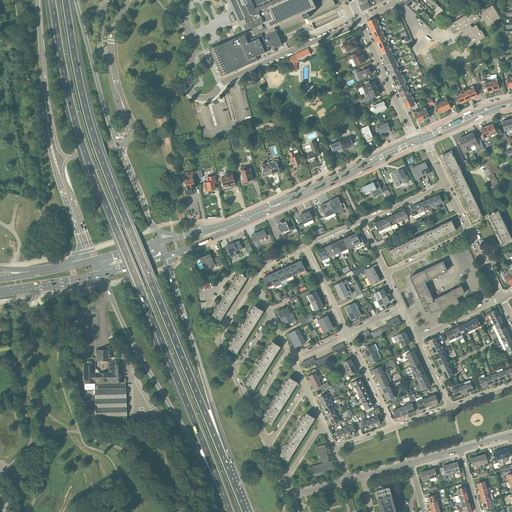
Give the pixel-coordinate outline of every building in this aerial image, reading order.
[(282,45),(282,44),(281,41),(279,37),(273,25),(278,23),(281,30),(304,19),(301,13),(308,10),(311,16),(336,5),(333,0),(200,0),(201,1),(202,0),(228,0),(235,15),(240,26),(246,24),(249,30),(250,29),(251,31),(246,34),(244,34),(241,36),(211,49),(211,50),(222,74),(228,71),(242,65),(242,66),(270,54),(269,51),(282,45)] [(419,8),(411,0),(405,0),(403,2),(409,8),(412,5),(417,10),(418,10),(419,8)] [(426,0),(436,8),(433,12),(439,18),(441,20),(447,14),(431,0),(426,0)] [(367,1),(359,4),(362,10),(372,6),(370,3),(368,4),(367,1)] [(500,18),(493,5),(485,9),(485,10),(480,13),(478,8),(476,9),(475,9),(448,25),(454,34),(461,30),(463,32),(460,34),(463,38),(465,38),(466,39),(463,40),(468,48),(473,44),(473,43),(479,40),(480,40),(485,37),(481,30),(478,31),(477,30),(479,29),(476,24),(472,27),(470,24),(480,19),(480,18),(482,17),(489,29),(497,24),(495,21),(500,18)] [(370,27),(378,23),(379,23),(378,20),(377,20),(375,18),(367,21),(370,27)] [(378,23),(370,27),(372,32),(380,29),(382,28),(380,25),(379,26),(378,23)] [(380,29),(372,32),(375,38),(383,34),(389,31),(388,28),(381,31),(380,29)] [(383,34),(375,38),(377,43),(389,38),(392,37),(391,34),(384,37),(383,34)] [(355,37),(343,43),(345,48),(346,48),(348,52),(357,47),(355,43),(357,43),(355,37)] [(389,38),(377,43),(379,49),(389,44),(391,43),(389,38)] [(389,44),(379,49),(382,54),(390,50),(397,47),(395,45),(390,47),(389,44)] [(289,59),(289,71),(297,71),(297,63),(299,62),(298,60),(310,54),(309,50),(308,49),(289,58),(289,59)] [(390,50),(382,54),(384,60),(394,55),(393,53),(391,53),(390,50)] [(356,53),(349,56),(351,59),(352,59),(353,58),(356,65),(365,61),(362,54),(359,55),(358,56),(356,53)] [(394,55),(384,60),(387,65),(396,61),(396,59),(395,58),(394,55)] [(396,61),(387,65),(389,71),(398,67),(399,66),(401,65),(399,60),(396,61)] [(371,74),(368,67),(360,71),(359,68),(355,69),(351,71),(353,74),(357,72),(360,79),(371,74)] [(398,67),(389,71),(392,76),(400,72),(401,72),(400,69),(399,70),(398,67)] [(400,72),(392,76),(394,82),(403,78),(404,77),(403,76),(403,74),(402,75),(401,75),(400,72)] [(403,78),(394,82),(397,87),(405,83),(406,83),(405,80),(404,80),(403,78)] [(487,92),(493,91),(491,81),(488,81),(487,78),(482,79),(482,82),(484,81),(487,92)] [(491,81),(493,91),(499,90),(497,78),(494,79),(494,80),(491,81)] [(365,93),(368,92),(378,88),(377,87),(378,86),(377,85),(376,85),(375,81),(362,87),(361,83),(355,86),(357,90),(362,87),(365,93)] [(405,83),(397,87),(399,92),(409,88),(408,85),(407,85),(406,86),(405,83)] [(467,89),(472,99),(478,96),(473,85),(470,87),(471,88),(467,89)] [(409,88),(399,92),(402,98),(410,94),(414,92),(412,87),(409,88)] [(367,98),(364,99),(366,104),(373,100),(372,98),(380,94),(378,88),(365,93),(367,98)] [(464,89),(461,91),(462,93),(466,101),(472,99),(467,89),(464,90),(464,89)] [(458,92),(455,93),(460,104),(466,101),(462,93),(461,91),(458,92)] [(410,94),(402,98),(404,103),(412,100),(419,97),(418,95),(415,96),(415,95),(411,97),(410,94)] [(441,102),(445,111),(451,108),(446,98),(443,99),(444,100),(441,102)] [(411,107),(416,104),(415,102),(414,102),(412,100),(404,103),(407,109),(411,107)] [(376,113),(387,109),(383,101),(373,106),(376,113)] [(445,111),(441,102),(438,103),(437,102),(434,103),(439,113),(445,111)] [(420,111),(424,120),(430,117),(428,114),(432,112),(431,109),(429,110),(428,106),(425,107),(423,108),(423,110),(420,111)] [(424,120),(420,111),(417,112),(417,111),(414,113),(418,123),(424,120)] [(511,119),(502,122),(504,131),(511,128),(511,119)] [(379,126),(373,128),(377,139),(383,137),(381,133),(390,130),(387,123),(384,124),(383,124),(382,122),(378,124),(379,126)] [(487,127),(491,137),(497,135),(493,124),(487,127)] [(364,140),(373,137),(368,126),(362,128),(364,134),(362,135),(364,140)] [(483,135),(479,136),(481,142),(484,141),(483,138),(484,138),(488,137),(488,138),(491,137),(487,127),(480,130),(483,135)] [(484,149),(481,142),(479,136),(475,138),(473,133),(466,136),(472,150),(473,153),(484,149)] [(466,136),(458,140),(464,152),(465,153),(472,150),(466,136)] [(352,137),(340,141),(344,151),(352,148),(351,145),(354,144),(352,137)] [(344,151),(340,141),(329,146),(332,153),(335,151),(336,154),(344,151)] [(311,147),(306,149),(309,159),(320,155),(315,142),(312,142),(311,142),(311,143),(310,143),(311,147)] [(294,154),(293,152),(290,153),(291,158),(290,158),(293,165),(293,164),(294,167),(297,166),(297,167),(298,167),(299,168),(301,167),(301,166),(302,165),(301,164),(298,156),(299,155),(298,152),(294,154)] [(452,154),(443,158),(450,173),(460,168),(454,156),(453,157),(452,154)] [(273,161),(269,163),(271,168),(273,176),(277,175),(277,172),(280,171),(277,164),(279,163),(278,158),(276,159),(273,160),(273,161)] [(484,164),(487,167),(493,163),(491,159),(484,164)] [(271,168),(269,163),(265,164),(265,163),(261,164),(265,176),(268,175),(269,177),(273,176),(271,168)] [(425,163),(418,166),(422,174),(425,173),(426,174),(429,173),(425,163)] [(493,163),(487,167),(489,171),(496,166),(493,163)] [(243,185),(249,183),(248,182),(253,181),(249,166),(241,168),(244,180),(242,181),(243,185)] [(422,174),(418,166),(411,169),(416,179),(419,177),(418,176),(422,174)] [(496,166),(489,171),(492,174),(498,169),(496,166)] [(467,184),(460,168),(450,173),(458,188),(467,184)] [(223,190),(235,187),(236,186),(232,169),(227,170),(228,172),(225,173),(226,176),(222,177),(224,186),(222,187),(223,190)] [(405,176),(402,170),(391,175),(394,182),(396,187),(401,185),(399,180),(402,179),(404,184),(410,181),(407,175),(405,176)] [(184,181),(183,182),(184,183),(184,184),(186,184),(187,189),(185,190),(186,196),(192,195),(191,188),(195,188),(193,174),(189,175),(189,172),(184,173),(184,176),(185,180),(184,181)] [(204,195),(209,194),(209,191),(215,190),(214,185),(215,185),(215,183),(217,183),(215,176),(207,177),(208,182),(204,183),(205,187),(202,188),(204,195)] [(383,193),(378,182),(374,184),(374,183),(373,183),(371,182),(369,185),(362,188),(364,192),(364,193),(370,191),(373,197),(383,193)] [(467,184),(458,188),(465,203),(474,199),(467,184)] [(439,195),(433,197),(436,205),(442,202),(439,195)] [(329,201),(329,202),(334,212),(342,208),(343,210),(346,208),(344,203),(342,203),(341,203),(338,198),(338,197),(329,201)] [(436,205),(433,197),(427,200),(431,207),(433,206),(434,208),(437,207),(436,205)] [(474,199),(465,203),(472,219),(481,214),(480,212),(480,211),(474,199)] [(431,207),(427,200),(421,203),(424,210),(431,207)] [(329,202),(320,206),(321,207),(323,212),(323,213),(324,212),(326,215),(334,212),(329,202)] [(424,210),(421,203),(415,205),(418,213),(424,210)] [(418,213),(415,205),(409,208),(413,216),(418,213)] [(405,210),(398,213),(402,221),(408,218),(405,210)] [(303,223),(312,219),(309,211),(299,215),(303,223)] [(496,231),(506,226),(498,211),(494,213),(494,212),(492,213),(492,214),(489,215),(496,231)] [(402,221),(398,213),(393,216),(396,224),(402,221)] [(396,224),(393,216),(387,218),(391,226),(396,224)] [(391,226),(387,218),(381,221),(385,229),(391,226)] [(436,228),(440,237),(456,230),(451,220),(436,228)] [(385,229),(381,221),(375,224),(379,232),(385,229)] [(282,222),(277,224),(279,227),(278,227),(279,230),(280,230),(281,232),(281,233),(284,232),(286,230),(289,229),(286,222),(282,223),(282,222)] [(511,239),(506,226),(496,231),(504,245),(511,241),(511,239)] [(440,237),(436,228),(420,235),(424,245),(440,237)] [(253,238),(250,239),(252,244),(255,242),(260,240),(259,239),(267,236),(264,230),(257,233),(256,233),(252,235),(253,238)] [(356,233),(350,236),(354,246),(356,249),(359,247),(358,244),(361,243),(363,242),(361,237),(359,238),(356,233)] [(388,237),(383,239),(385,242),(390,240),(396,237),(394,234),(388,237)] [(404,243),(409,252),(424,245),(420,235),(404,243)] [(354,246),(350,236),(344,239),(348,249),(354,246)] [(279,249),(287,245),(285,240),(284,239),(276,242),(279,249)] [(348,249),(344,239),(337,242),(342,252),(348,249)] [(239,251),(243,249),(245,248),(242,241),(240,242),(239,241),(235,242),(236,244),(234,245),(234,243),(226,247),(228,250),(227,250),(228,251),(230,254),(231,258),(237,255),(236,253),(237,252),(237,251),(239,251)] [(342,252),(337,242),(331,245),(335,254),(342,252)] [(393,260),(409,252),(404,243),(389,251),(393,260)] [(335,254),(331,245),(325,247),(329,257),(335,254)] [(329,257),(325,247),(318,250),(323,260),(329,257)] [(209,254),(201,258),(203,262),(202,262),(204,265),(204,264),(207,271),(212,269),(210,266),(214,264),(217,263),(215,259),(212,260),(209,254)] [(301,261),(295,263),(299,273),(305,270),(301,261)] [(446,269),(443,262),(410,277),(420,299),(423,297),(426,305),(427,305),(431,313),(435,311),(435,312),(441,309),(442,311),(459,304),(457,300),(456,297),(464,293),(462,289),(465,288),(463,285),(450,292),(445,295),(444,292),(440,294),(441,297),(433,300),(424,282),(447,271),(446,269)] [(299,273),(295,263),(288,266),(293,276),(299,273)] [(293,276),(288,266),(282,269),(287,279),(293,276)] [(365,274),(367,278),(376,273),(373,266),(366,270),(364,266),(352,271),(354,275),(354,277),(361,273),(362,276),(365,274)] [(288,281),(287,279),(282,269),(276,272),(282,284),(288,281)] [(511,283),(511,276),(508,270),(503,274),(509,285),(511,283)] [(230,287),(238,292),(240,289),(246,280),(245,280),(247,278),(239,272),(235,278),(233,277),(231,279),(233,281),(230,287)] [(282,284),(276,272),(270,275),(274,284),(275,287),(282,284)] [(376,273),(367,278),(370,285),(375,283),(376,284),(377,283),(376,283),(380,281),(376,273)] [(274,284),(270,275),(263,278),(268,287),(274,284)] [(347,280),(335,285),(338,292),(346,288),(348,287),(347,283),(348,283),(347,280)] [(237,294),(238,292),(230,287),(226,292),(224,291),(222,294),(224,295),(221,301),(229,306),(231,303),(231,304),(237,294)] [(346,288),(338,292),(341,299),(350,295),(352,294),(351,293),(350,290),(348,287),(346,288)] [(374,294),(377,300),(387,295),(384,289),(379,291),(379,290),(378,291),(379,292),(374,294)] [(308,295),(307,296),(308,299),(309,298),(310,299),(312,303),(320,299),(316,292),(311,294),(311,293),(310,294),(311,294),(308,295)] [(387,295),(377,300),(380,306),(385,304),(385,305),(386,305),(385,304),(390,302),(387,295)] [(312,303),(310,304),(312,307),(313,307),(315,310),(318,309),(319,309),(319,308),(323,306),(320,299),(312,303)] [(229,306),(221,301),(217,306),(215,305),(214,308),(216,309),(212,315),(221,320),(222,317),(223,318),(228,308),(229,306)] [(348,314),(358,309),(355,303),(350,305),(350,304),(349,305),(350,305),(345,307),(348,314)] [(246,320),(254,325),(256,323),(262,314),(261,313),(263,311),(263,312),(264,311),(255,306),(251,311),(249,310),(248,313),(250,314),(246,320)] [(280,318),(290,314),(287,307),(283,309),(282,308),(281,309),(282,310),(277,312),(280,318)] [(361,316),(358,309),(348,314),(351,320),(356,318),(356,319),(357,319),(357,318),(361,316)] [(492,319),(499,316),(496,309),(489,313),(486,315),(487,317),(490,315),(492,319)] [(290,314),(280,318),(283,324),(288,322),(288,323),(289,323),(290,324),(296,321),(295,318),(293,319),(290,314)] [(499,316),(492,319),(495,325),(502,322),(499,315),(499,316)] [(318,320),(321,327),(331,322),(328,316),(323,318),(323,317),(322,317),(322,318),(318,320)] [(477,318),(471,321),(474,329),(481,326),(479,322),(477,318)] [(252,328),(254,325),(246,320),(242,326),(240,325),(239,328),(240,329),(237,334),(245,340),(247,337),(247,338),(253,328),(252,328)] [(474,329),(471,321),(464,324),(468,332),(474,329)] [(331,322),(321,327),(324,333),(328,331),(329,332),(330,331),(329,330),(334,328),(331,322)] [(502,322),(495,325),(497,331),(505,328),(502,322)] [(464,324),(458,327),(462,335),(465,333),(466,335),(469,334),(468,332),(464,324)] [(462,335),(458,327),(452,330),(455,338),(462,335)] [(505,328),(497,331),(500,337),(508,334),(505,328)] [(291,341),(301,336),(298,329),(288,334),(291,341)] [(452,330),(445,333),(449,341),(450,343),(455,340),(456,340),(455,338),(452,330)] [(400,341),(408,337),(406,333),(405,334),(404,332),(400,334),(400,333),(397,335),(397,336),(393,338),(396,343),(400,341)] [(245,340),(237,334),(234,340),(232,339),(230,341),(232,343),(228,349),(237,354),(237,353),(238,351),(244,342),(245,340)] [(508,334),(500,337),(503,343),(511,340),(508,334)] [(431,347),(441,342),(443,341),(440,335),(428,341),(431,347)] [(301,336),(291,341),(295,348),(305,343),(301,336)] [(408,337),(400,341),(403,347),(405,345),(410,343),(409,341),(409,340),(408,337)] [(506,349),(511,346),(511,341),(511,340),(503,343),(506,349)] [(263,356),(271,361),(273,358),(279,349),(280,347),(281,347),(272,341),(269,347),(267,346),(265,349),(267,350),(263,356)] [(439,343),(431,347),(434,354),(442,350),(439,343)] [(367,356),(375,353),(376,352),(372,345),(371,346),(367,346),(367,348),(366,348),(366,350),(364,351),(367,356)] [(442,350),(434,354),(437,360),(445,356),(443,353),(445,352),(443,349),(442,350)] [(124,364),(119,364),(119,360),(116,360),(116,357),(111,358),(111,350),(103,350),(96,350),(96,358),(92,358),(92,361),(88,361),(88,365),(84,365),(85,384),(95,383),(96,422),(97,422),(122,421),(122,424),(127,423),(126,379),(124,379),(124,364)] [(408,361),(416,357),(414,354),(415,353),(413,350),(405,354),(408,361)] [(375,353),(367,356),(370,363),(378,360),(375,353)] [(270,363),(271,361),(263,356),(260,362),(258,360),(256,363),(258,364),(254,370),(262,375),(264,373),(270,364),(270,363)] [(445,356),(437,360),(440,366),(448,362),(445,356)] [(411,366),(419,362),(418,360),(417,360),(416,357),(408,361),(411,366)] [(346,369),(353,365),(351,359),(343,363),(344,366),(345,365),(346,369)] [(412,373),(421,369),(420,366),(421,365),(419,362),(411,366),(409,367),(412,373)] [(448,362),(440,366),(443,372),(451,369),(448,362)] [(353,365),(346,369),(343,370),(346,376),(356,371),(353,365)] [(375,373),(376,376),(384,372),(381,366),(373,369),(375,373)] [(451,369),(443,372),(446,379),(456,374),(452,368),(451,369)] [(309,376),(312,383),(319,380),(317,376),(319,376),(315,369),(312,370),(313,374),(309,376)] [(415,379),(417,378),(425,374),(424,372),(423,372),(421,369),(412,373),(415,379)] [(262,375),(254,370),(251,375),(249,374),(247,377),(249,378),(246,384),(254,389),(255,387),(256,387),(261,378),(261,377),(262,375)] [(387,371),(384,372),(376,376),(377,379),(378,378),(379,382),(390,377),(387,371)] [(497,373),(500,381),(506,378),(504,371),(497,373)] [(491,375),(494,383),(500,381),(497,373),(491,375)] [(420,384),(427,380),(426,377),(425,374),(417,378),(420,384)] [(485,378),(488,385),(494,383),(491,375),(485,378)] [(481,376),(478,377),(479,380),(481,388),(488,385),(485,378),(482,379),(481,376)] [(280,392),(288,397),(290,394),(291,394),(297,385),(296,384),(297,383),(298,383),(298,382),(289,377),(286,383),(284,381),(282,384),(284,386),(280,392)] [(390,377),(379,382),(381,385),(380,386),(382,388),(390,384),(388,382),(392,380),(390,377)] [(319,380),(312,383),(315,389),(319,386),(320,388),(321,387),(322,390),(330,386),(327,382),(324,383),(323,380),(322,378),(319,380)] [(356,388),(363,384),(360,379),(350,384),(353,389),(356,388)] [(419,384),(417,385),(420,391),(423,390),(425,389),(428,388),(431,386),(429,383),(429,384),(427,380),(420,384),(419,384)] [(465,385),(467,393),(477,389),(475,385),(472,386),(471,383),(465,385)] [(363,384),(356,388),(358,393),(365,390),(363,384)] [(390,384),(382,388),(383,391),(383,390),(385,394),(392,390),(390,384)] [(461,395),(458,384),(457,384),(451,386),(452,389),(455,397),(461,395)] [(465,385),(459,387),(461,395),(467,393),(465,385)] [(365,390),(358,393),(361,399),(368,395),(365,390)] [(392,390),(385,394),(387,397),(386,398),(387,400),(395,397),(392,390)] [(287,399),(288,397),(280,392),(277,397),(275,396),(273,399),(275,400),(271,406),(279,411),(281,408),(282,409),(287,400),(287,399)] [(321,403),(329,400),(331,398),(329,393),(319,398),(321,403)] [(410,400),(404,402),(405,405),(408,413),(411,412),(412,413),(415,412),(411,403),(414,402),(413,402),(411,396),(411,395),(409,396),(409,394),(407,394),(409,397),(409,399),(410,400)] [(368,395),(361,399),(363,404),(371,400),(368,395)] [(429,397),(431,405),(435,403),(435,404),(438,403),(435,395),(429,397)] [(423,399),(425,408),(428,407),(428,406),(431,405),(429,397),(423,399)] [(331,399),(321,403),(324,409),(331,405),(333,404),(331,399)] [(425,408),(423,399),(416,402),(419,409),(422,408),(423,409),(425,408)] [(371,400),(363,404),(366,410),(365,410),(366,412),(369,411),(374,409),(373,406),(371,400)] [(331,405),(324,409),(327,414),(334,411),(331,405)] [(399,408),(402,416),(405,415),(404,415),(408,413),(405,405),(399,408)] [(279,411),(271,406),(268,411),(266,410),(264,413),(266,414),(263,420),(271,425),(272,425),(271,425),(272,422),(273,423),(279,413),(278,413),(279,411)] [(402,416),(399,408),(393,410),(396,418),(399,416),(400,417),(402,416)] [(334,411),(327,414),(329,420),(337,416),(334,411)] [(297,427),(306,432),(307,430),(308,430),(314,421),(313,420),(314,418),(315,419),(315,418),(307,413),(303,418),(301,417),(299,420),(301,421),(297,427)] [(337,416),(329,420),(332,425),(339,422),(337,416)] [(376,418),(372,419),(375,426),(381,424),(378,416),(375,417),(376,418)] [(375,426),(372,419),(367,421),(369,428),(375,426)] [(369,428),(367,421),(361,423),(361,422),(358,423),(360,427),(362,426),(364,430),(369,428)] [(353,426),(348,428),(350,435),(356,433),(355,430),(357,429),(355,424),(353,424),(353,426)] [(304,435),(306,432),(297,427),(294,433),(292,432),(290,435),(292,436),(288,442),(297,447),(298,444),(299,444),(305,435),(304,435)] [(350,435),(348,428),(342,430),(342,429),(341,429),(344,437),(350,435)] [(344,437),(341,429),(336,431),(339,439),(344,437)] [(297,447),(288,442),(285,447),(283,446),(281,448),(283,450),(280,456),(288,461),(289,460),(288,460),(290,458),(296,449),(295,449),(297,447)] [(312,467),(315,476),(334,471),(331,461),(328,462),(328,460),(325,445),(317,447),(321,462),(322,461),(322,464),(312,467)] [(500,450),(503,459),(510,457),(508,448),(500,450)] [(503,462),(503,459),(500,450),(492,452),(496,464),(503,462)] [(477,456),(480,465),(484,464),(485,467),(488,466),(485,454),(481,456),(481,455),(477,456)] [(480,465),(477,456),(474,457),(475,457),(470,459),(473,468),(477,467),(477,466),(480,465)] [(457,462),(450,464),(452,473),(453,475),(457,473),(457,475),(460,474),(457,462)] [(443,467),(439,468),(443,481),(447,479),(446,477),(453,475),(450,464),(443,466),(443,467)] [(428,470),(430,479),(437,477),(435,468),(428,470)] [(430,479),(428,470),(421,472),(424,484),(428,483),(427,480),(430,479)] [(477,484),(479,490),(486,488),(485,481),(477,484)] [(395,511),(388,487),(376,490),(382,511),(395,511)] [(459,495),(467,493),(465,487),(457,489),(459,495)] [(486,488),(479,490),(480,496),(488,494),(486,488)] [(459,495),(455,497),(457,503),(461,502),(468,499),(467,493),(459,495)] [(488,494),(480,496),(482,502),(490,500),(488,494)] [(427,497),(429,504),(437,501),(435,495),(427,497)] [(462,508),(470,506),(468,499),(461,502),(462,508)] [(490,500),(482,502),(484,509),(492,506),(490,500)] [(437,501),(429,504),(431,510),(439,507),(437,501)]
